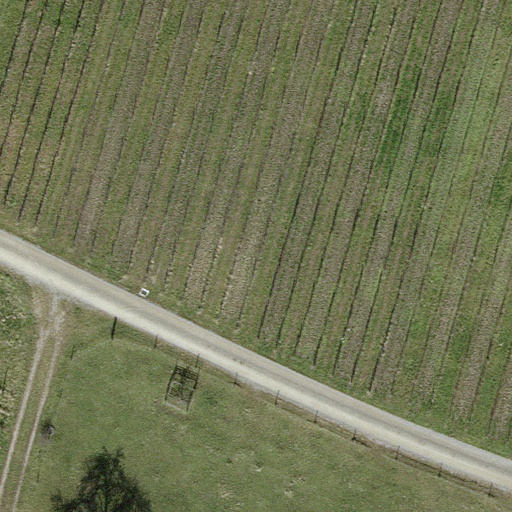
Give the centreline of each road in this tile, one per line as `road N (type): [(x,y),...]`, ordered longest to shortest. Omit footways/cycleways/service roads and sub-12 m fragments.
road 1 (residential): [(511,474),(356,415),(0,241)]
road 2 (track): [(7,511),(77,279)]
